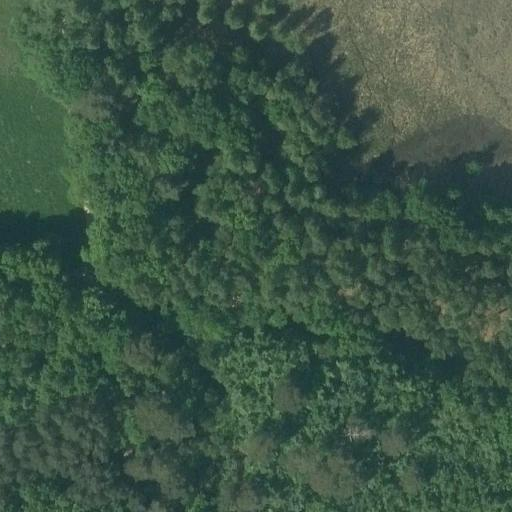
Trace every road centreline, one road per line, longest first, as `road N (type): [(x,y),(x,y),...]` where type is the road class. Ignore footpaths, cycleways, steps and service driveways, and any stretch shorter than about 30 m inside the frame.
road 1 (track): [(511,389),(404,329),(103,286)]
road 2 (track): [(103,286),(57,0)]
road 3 (track): [(137,511),(103,286)]
